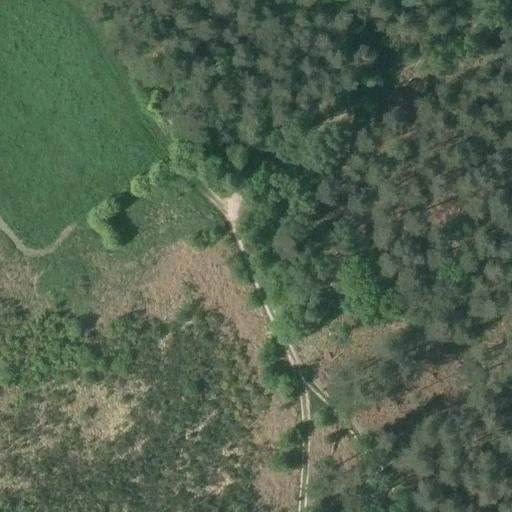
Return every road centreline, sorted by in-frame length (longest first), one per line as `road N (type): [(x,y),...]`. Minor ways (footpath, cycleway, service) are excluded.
road 1 (track): [(260,165),(239,195),(238,228),(303,388),(303,511)]
road 2 (track): [(296,358),(401,511)]
